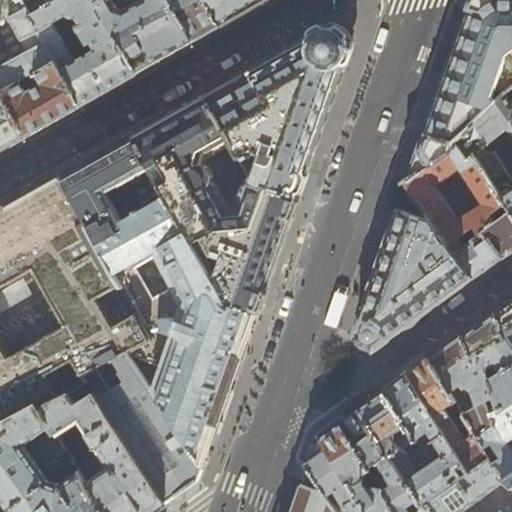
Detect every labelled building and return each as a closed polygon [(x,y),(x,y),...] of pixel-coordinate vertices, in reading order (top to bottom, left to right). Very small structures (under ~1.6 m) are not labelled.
[(0,0),(0,90),(25,136),(54,120),(80,106),(30,15),(21,0),(0,0)] [(21,0),(30,15),(56,0),(21,0)] [(94,0),(56,0),(30,15),(80,106),(107,90),(138,73),(97,3),(94,0)] [(160,60),(193,42),(167,0),(102,0),(97,3),(138,73),(160,60)] [(167,0),(193,42),(205,35),(222,26),(206,0),(167,0)] [(206,0),(222,26),(239,16),(266,0),(206,0)] [(449,68),(426,133),(456,143),(478,120),(480,121),(507,94),(501,87),(508,66),(511,66),(511,63),(511,0),(472,0),(473,2),(471,3),(470,8),(449,68)] [(358,44),(362,39),(363,33),(363,27),(361,21),(357,16),(351,13),(345,12),(339,13),(333,15),(329,20),(326,25),(325,31),(326,36),(328,42),(333,46),(339,49),(344,50),(349,50),(353,48),(358,44)] [(265,62),(206,95),(241,157),(254,150),(262,152),(255,173),(254,173),(246,161),(244,162),(253,179),(299,196),(325,122),(353,48),(349,50),(344,50),(339,49),(333,46),(328,42),(326,36),(325,31),(326,25),(265,62)] [(0,150),(25,136),(0,90),(0,150)] [(476,152),(511,210),(511,100),(509,92),(507,94),(480,121),(478,120),(456,143),(457,144),(468,158),(476,152)] [(168,117),(134,136),(167,196),(229,304),(257,314),(267,285),(291,218),(299,196),(253,179),(244,162),(241,157),(206,95),(168,117)] [(424,140),(411,176),(414,174),(436,161),(457,144),(456,143),(426,133),(424,140)] [(98,156),(61,177),(102,246),(128,231),(122,220),(123,220),(118,209),(139,197),(145,208),(167,196),(134,136),(98,156)] [(457,252),(484,230),(503,258),(511,251),(511,210),(476,152),(468,158),(457,144),(436,161),(414,174),(411,176),(402,184),(406,191),(410,196),(415,193),(434,219),(457,252)] [(154,339),(102,246),(61,177),(0,211),(0,424),(41,403),(43,407),(90,382),(86,375),(129,352),(154,339)] [(403,200),(400,209),(434,219),(415,193),(410,196),(406,191),(403,200)] [(229,394),(257,314),(229,304),(167,196),(145,208),(123,220),(122,220),(128,231),(102,246),(154,339),(129,352),(204,465),(229,394)] [(426,313),(475,278),(457,252),(434,219),(400,209),(377,273),(356,334),(357,335),(358,340),(362,344),(368,348),(376,349),(389,339),(426,313)] [(489,269),(503,258),(484,230),(457,252),(475,278),(475,279),(489,269)] [(511,299),(507,303),(495,312),(508,336),(511,333),(511,299)] [(479,323),(463,334),(474,355),(483,350),(508,336),(495,312),(479,323)] [(511,404),(511,333),(508,336),(483,350),(503,408),(502,408),(503,410),(511,404)] [(446,346),(429,359),(478,439),(496,425),(492,418),(490,412),(478,369),(474,355),(463,334),(446,346)] [(199,478),(204,465),(129,352),(86,375),(90,382),(167,502),(185,489),(199,478)] [(418,366),(409,373),(431,407),(430,407),(471,473),(490,458),(478,439),(429,359),(429,358),(418,366)] [(431,407),(409,373),(395,383),(373,399),(362,408),(423,508),(428,504),(471,473),(430,407),(431,407)] [(153,511),(167,502),(90,382),(43,407),(60,436),(88,420),(128,488),(103,507),(106,511),(153,511)] [(106,511),(103,507),(101,508),(60,436),(43,407),(41,403),(0,424),(0,511),(106,511)] [(511,511),(511,447),(508,441),(511,438),(511,404),(503,410),(502,408),(490,412),(492,418),(496,425),(478,439),(490,458),(471,473),(428,504),(432,511),(511,511)] [(351,416),(342,423),(370,468),(379,462),(390,479),(380,484),(397,511),(417,511),(423,508),(362,408),(351,416)] [(330,432),(322,438),(327,447),(367,511),(397,511),(380,484),(370,468),(342,423),(330,432)] [(306,462),(309,466),(328,496),(337,490),(347,506),(346,506),(349,511),(367,511),(327,447),(322,438),(321,438),(319,448),(319,453),(311,458),(306,462)] [(293,511),(338,511),(328,496),(309,466),(304,481),(302,488),(293,511)]
